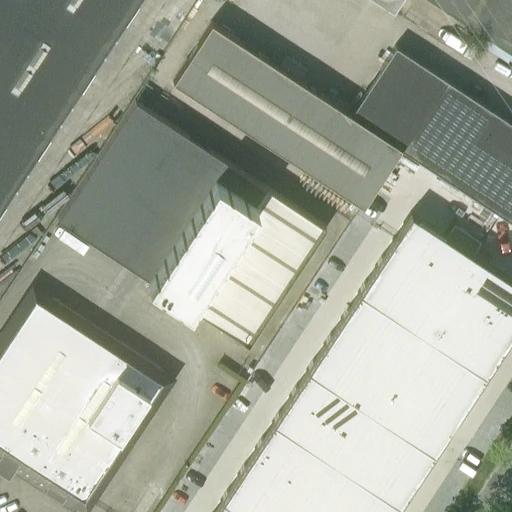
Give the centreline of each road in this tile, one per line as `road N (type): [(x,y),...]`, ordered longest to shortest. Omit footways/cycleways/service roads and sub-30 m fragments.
road 1 (unknown): [(0,242),(161,0)]
road 2 (unknown): [(511,83),(397,27),(372,31),(335,62)]
